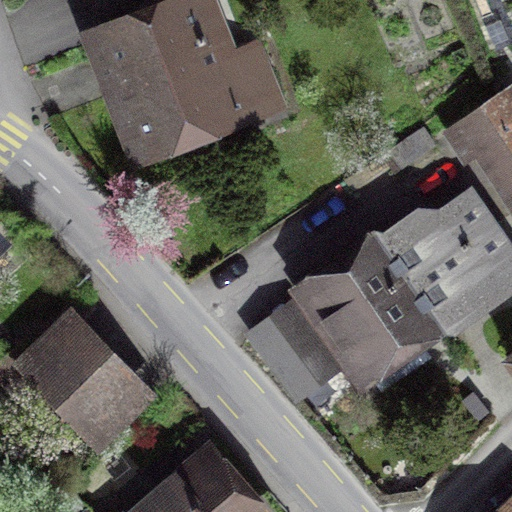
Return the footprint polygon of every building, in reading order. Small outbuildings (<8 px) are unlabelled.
[(167,0),(84,0),(141,152),(271,104),(251,50),(237,55),(216,0),(171,0),(168,1),(167,0)] [(511,88),(443,134),(467,169),(482,159),(511,203),(511,88)] [(428,205),(383,239),(441,317),(449,327),(511,280),(511,262),(467,202),(440,222),(428,205)] [(0,262),(16,247),(0,230),(0,262)] [(383,239),(304,294),(361,374),(441,317),(383,239)] [(71,312),(15,370),(104,457),(160,399),(71,312)] [(302,316),(261,346),(299,399),(340,369),(302,316)] [(86,511),(85,511),(271,511),(211,441),(128,511),(86,511)] [(511,511),(511,494),(494,511),(511,511)]
